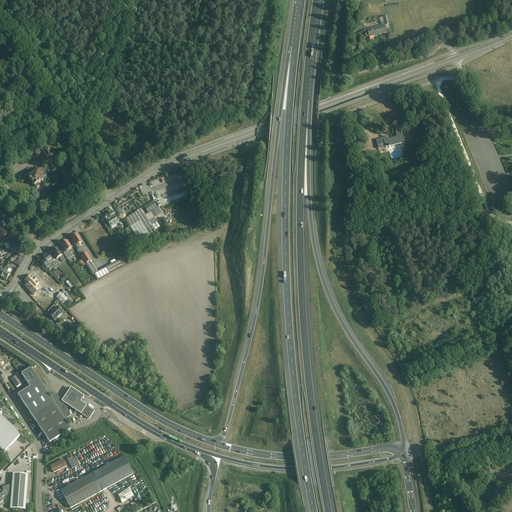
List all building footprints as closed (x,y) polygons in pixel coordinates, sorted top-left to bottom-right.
[(374,36),(376,35),(386,33),(384,26),(385,26),(384,21),(380,22),(381,26),(364,31),(366,36),(367,37),(369,37),(370,41),(369,37),(374,36)] [(402,127),(396,127),(396,138),(388,140),(387,138),(376,140),(378,150),(379,150),(379,149),(386,148),(389,148),(390,148),(390,147),(404,144),(403,137),(402,137),(402,127)] [(49,160),(51,164),(55,161),(48,148),(44,151),(47,155),(45,156),(48,161),(49,160)] [(34,174),(29,177),(31,182),(34,186),(35,187),(37,188),(39,187),(39,185),(38,183),(43,181),(40,176),(43,174),(44,173),(45,171),(44,170),(42,169),(40,170),(37,172),(37,171),(33,174),(34,174)] [(66,169),(61,171),(66,180),(71,177),(66,169)] [(144,207),(147,211),(148,213),(156,208),(153,202),(144,207)] [(125,220),(141,244),(157,234),(141,209),(125,220)] [(118,222),(117,221),(111,212),(111,213),(108,214),(109,214),(107,215),(107,214),(105,216),(105,217),(104,217),(110,227),(118,222)] [(8,235),(4,228),(0,230),(0,232),(3,238),(8,235)] [(77,251),(86,264),(92,261),(87,253),(85,254),(79,246),(80,245),(79,244),(82,242),(77,235),(72,238),(75,243),(74,244),(77,248),(77,247),(79,250),(77,251)] [(129,239),(134,247),(137,246),(132,237),(129,239)] [(67,260),(72,257),(73,257),(69,250),(71,249),(67,242),(61,245),(64,249),(64,250),(65,252),(63,254),(67,260)] [(51,252),(56,260),(59,258),(62,263),(65,261),(57,248),(54,250),(53,250),(52,251),(52,252),(51,252)] [(54,264),(51,259),(47,255),(42,258),(44,260),(41,263),(46,269),(47,268),(49,271),(53,268),(54,270),(59,266),(56,263),(54,264)] [(122,267),(119,261),(105,268),(106,269),(94,275),(97,280),(109,274),(122,267)] [(6,269),(1,278),(6,281),(11,270),(6,268),(6,269)] [(25,281),(33,290),(38,284),(32,277),(31,278),(30,277),(25,281)] [(56,297),(66,308),(71,304),(61,293),(56,297)] [(49,315),(55,321),(63,313),(58,307),(49,315)] [(57,324),(53,328),(58,333),(62,329),(57,324)] [(71,429),(65,420),(50,397),(30,369),(21,375),(30,388),(18,396),(49,444),(71,429)] [(10,380),(11,381),(16,388),(21,384),(16,376),(10,380)] [(81,414),(86,407),(80,403),(84,397),(71,388),(62,402),(81,414)] [(71,416),(56,393),(53,395),(50,397),(65,420),(68,418),(71,416)] [(86,407),(81,414),(89,420),(94,412),(86,407)] [(0,449),(4,453),(20,437),(17,432),(0,416),(3,413),(2,412),(0,410),(0,449)] [(124,456),(89,475),(60,491),(70,509),(99,493),(134,474),(124,456)] [(67,458),(72,469),(78,466),(75,459),(72,460),(71,456),(67,458)] [(51,466),(54,473),(66,467),(63,460),(51,466)] [(28,475),(20,474),(13,474),(10,509),(25,510),(28,475)] [(0,502),(9,493),(3,487),(0,489),(0,502)]
